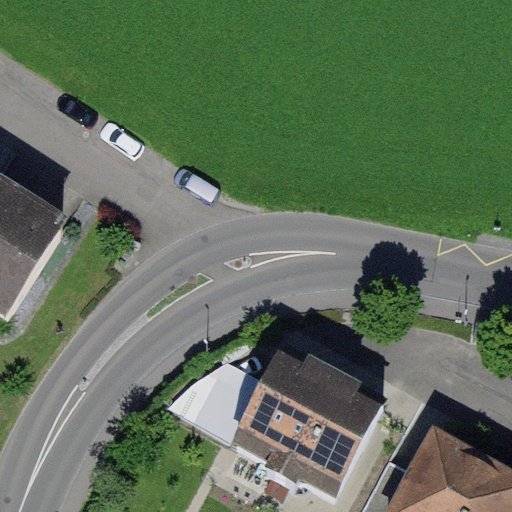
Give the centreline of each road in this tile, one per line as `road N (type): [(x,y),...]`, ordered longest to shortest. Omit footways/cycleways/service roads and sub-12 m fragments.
road 1 (residential): [(243,261),(130,332),(50,440),(21,511)]
road 2 (residential): [(243,261),(0,94)]
road 3 (residential): [(511,282),(378,256),(317,252),(243,261)]
road 4 (residential): [(511,407),(388,348)]
